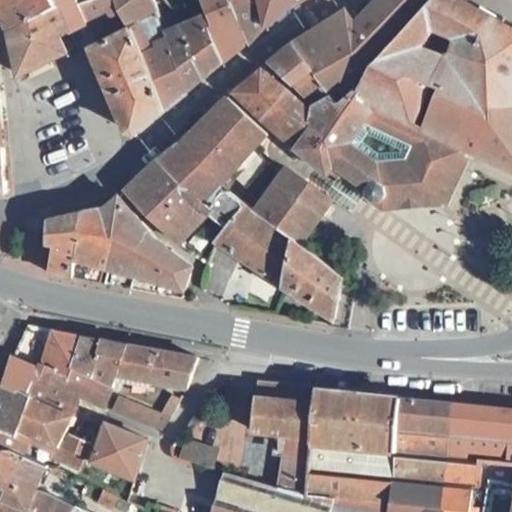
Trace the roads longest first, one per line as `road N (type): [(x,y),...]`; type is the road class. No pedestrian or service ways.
road 1 (tertiary): [(511,356),(355,355),(241,334)]
road 2 (residential): [(335,0),(121,165)]
road 3 (tertiary): [(241,334),(19,288)]
road 4 (residential): [(241,334),(162,455),(153,483)]
road 5 (residential): [(121,165),(78,68),(15,93)]
